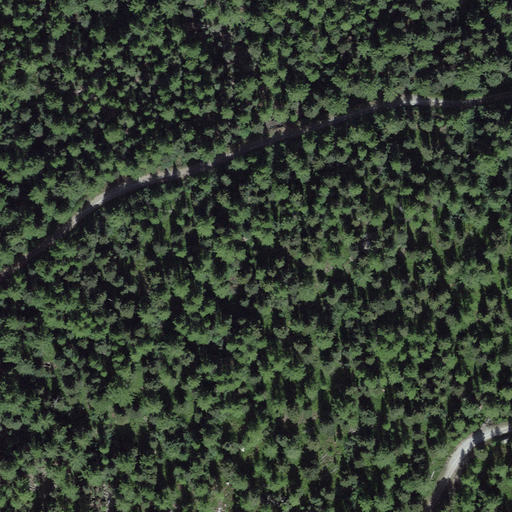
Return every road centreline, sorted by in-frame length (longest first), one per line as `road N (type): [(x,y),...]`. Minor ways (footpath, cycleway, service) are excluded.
road 1 (track): [(0,276),(96,201),(143,184),(385,105),(467,104),(511,92)]
road 2 (track): [(511,430),(467,446),(427,511)]
